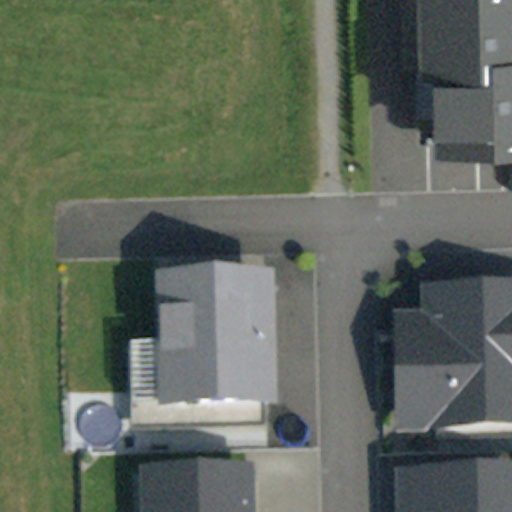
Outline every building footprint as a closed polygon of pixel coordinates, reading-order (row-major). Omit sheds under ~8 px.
[(511,0),(426,0),(427,77),(443,76),(489,77),(489,66),(511,66),(511,0)] [(443,76),(442,147),(511,146),(511,66),(489,66),(489,77),(443,76)] [(264,407),(263,300),(167,301),(168,409),(264,407)] [(434,436),(511,433),(511,308),(432,310),(434,436)] [(154,365),(132,366),(135,449),(158,448),(154,365)] [(252,511),(252,489),(156,490),(156,511),(252,511)] [(511,511),(511,496),(412,499),(412,511),(511,511)]
